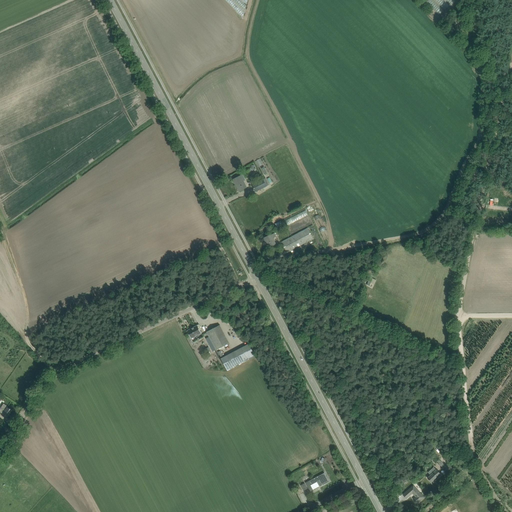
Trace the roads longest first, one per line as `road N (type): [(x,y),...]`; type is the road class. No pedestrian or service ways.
road 1 (track): [(425,511),(469,462),(458,315),(511,65)]
road 2 (unclassified): [(0,449),(60,367),(256,277)]
road 3 (secondary): [(256,277),(109,0)]
road 4 (secondary): [(381,511),(256,277)]
